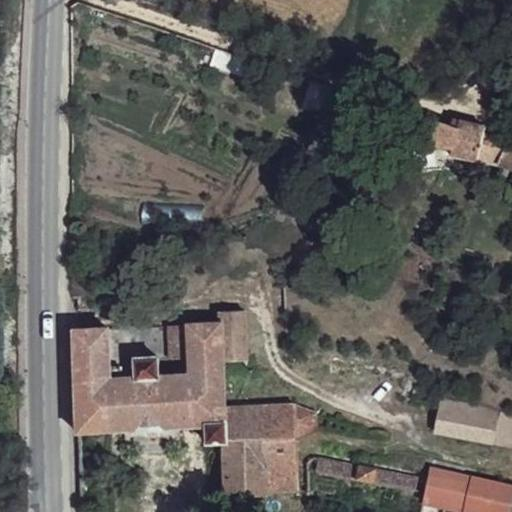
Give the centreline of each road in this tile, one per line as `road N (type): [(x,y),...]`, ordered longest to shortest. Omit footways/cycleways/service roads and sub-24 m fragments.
road 1 (primary): [(49,0),(48,511)]
road 2 (track): [(511,114),(142,0)]
